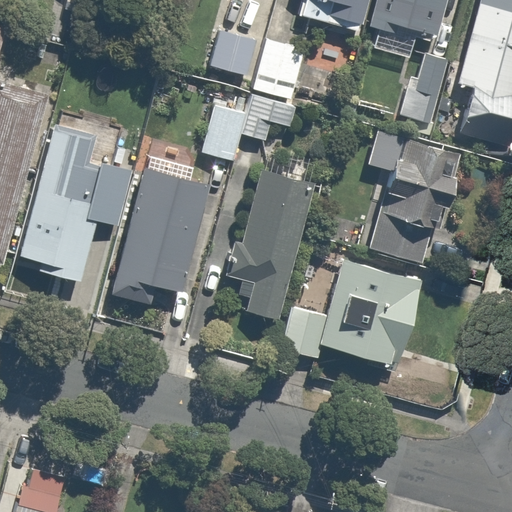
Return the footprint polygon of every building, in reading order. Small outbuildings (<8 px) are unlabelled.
[(363,40),(376,0),(310,0),(304,21),(363,40)] [(376,0),(363,40),(392,50),(399,29),(438,42),(452,0),(376,0)] [(511,0),(481,0),(466,61),(455,103),(511,117),(511,0)] [(222,29),(212,64),(256,76),(252,91),(295,103),(309,53),(222,29)] [(435,130),(455,58),(411,47),(392,119),(435,130)] [(49,101),(0,88),(0,264),(5,266),(49,101)] [(232,162),(240,135),(283,147),(295,103),(252,91),(246,111),(216,102),(202,153),(232,162)] [(120,229),(134,178),(93,167),(100,140),(55,128),(19,262),(93,282),(108,226),(120,229)] [(389,178),(366,260),(433,278),(441,280),(474,158),(374,131),(363,171),(389,178)] [(311,184),(254,168),(223,283),(238,287),(232,307),(275,318),(311,184)] [(217,193),(139,173),(109,293),(144,302),(147,290),(189,301),(217,193)] [(366,260),(340,253),(323,316),(289,306),(277,350),(317,361),(320,349),(407,372),(433,278),(366,260)] [(65,511),(75,480),(28,467),(15,511),(65,511)]
